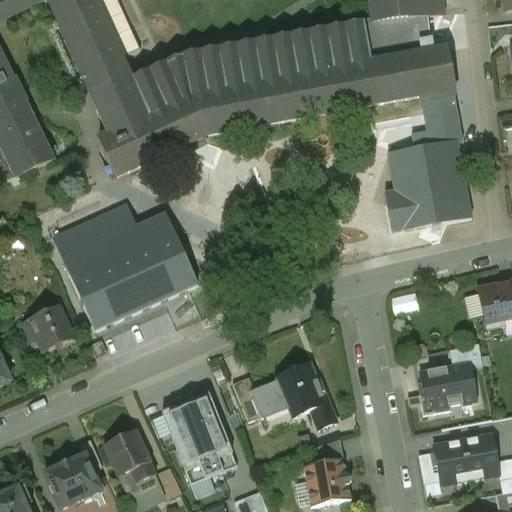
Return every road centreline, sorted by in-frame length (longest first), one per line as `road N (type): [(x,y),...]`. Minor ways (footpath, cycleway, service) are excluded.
road 1 (residential): [(358,284),(0,435)]
road 2 (residential): [(472,0),(501,251)]
road 3 (residential): [(358,284),(402,511)]
road 4 (residential): [(501,251),(358,284)]
